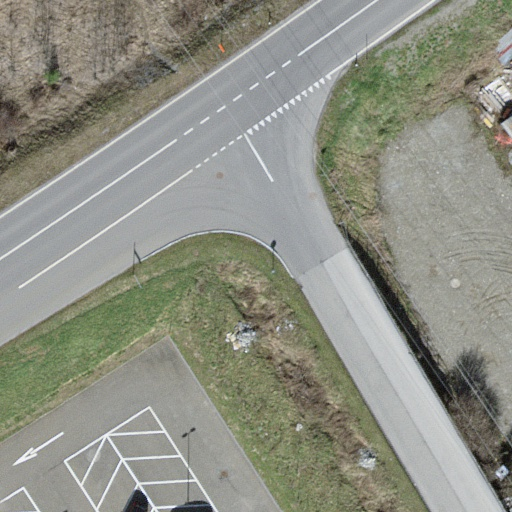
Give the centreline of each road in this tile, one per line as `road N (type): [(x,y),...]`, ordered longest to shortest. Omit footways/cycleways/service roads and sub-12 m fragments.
road 1 (unclassified): [(464,511),(229,106)]
road 2 (tertiary): [(229,106),(0,256)]
road 3 (tertiary): [(379,0),(229,106)]
